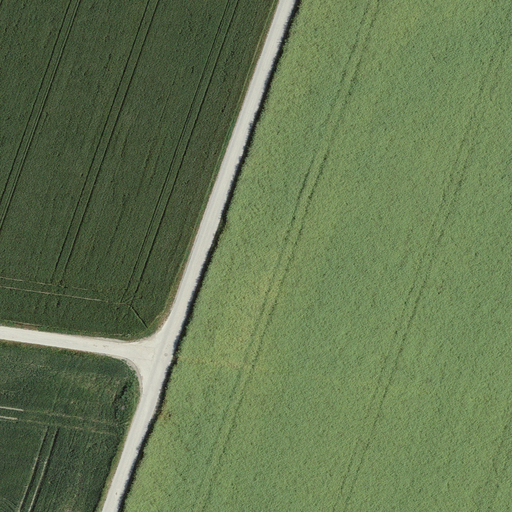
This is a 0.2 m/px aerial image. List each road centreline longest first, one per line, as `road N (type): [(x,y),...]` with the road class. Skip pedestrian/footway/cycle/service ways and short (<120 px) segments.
road 1 (track): [(111,511),(290,0)]
road 2 (track): [(0,333),(166,357)]
